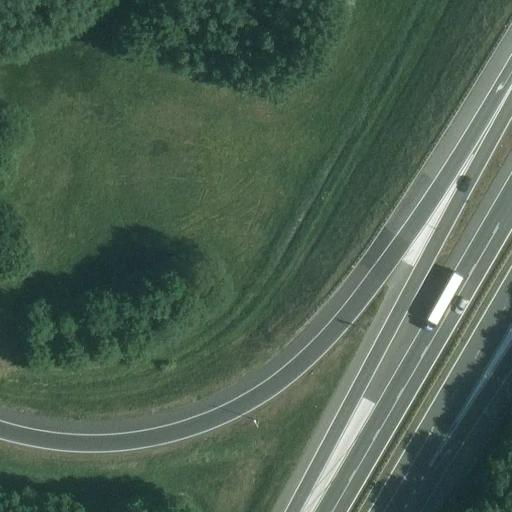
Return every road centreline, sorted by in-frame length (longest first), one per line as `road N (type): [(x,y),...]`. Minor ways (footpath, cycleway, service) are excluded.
road 1 (motorway): [(511,93),(330,336),(275,390),(215,421),(143,441),(34,441),(0,430)]
road 2 (motorway): [(511,104),(380,345),(302,511)]
road 3 (motorway): [(511,203),(331,511)]
road 4 (motorway): [(416,465),(511,302)]
road 5 (motorway): [(416,465),(487,395),(511,357)]
